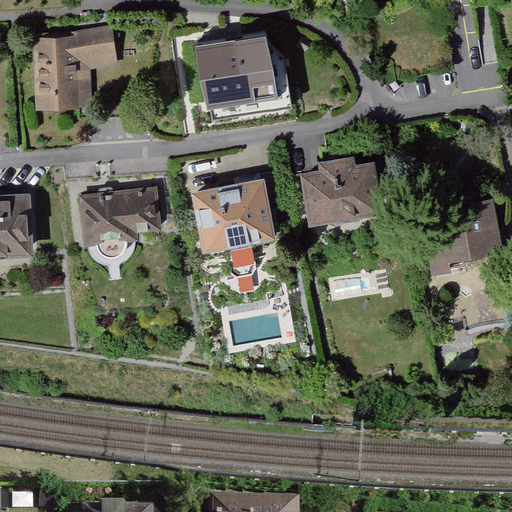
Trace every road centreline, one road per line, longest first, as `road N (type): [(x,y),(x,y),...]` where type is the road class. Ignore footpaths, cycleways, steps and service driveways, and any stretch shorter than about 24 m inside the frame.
road 1 (residential): [(385,116),(194,145),(16,160)]
road 2 (residential): [(116,0),(318,20),(345,42),(385,116)]
road 3 (residential): [(385,116),(473,100),(454,0)]
